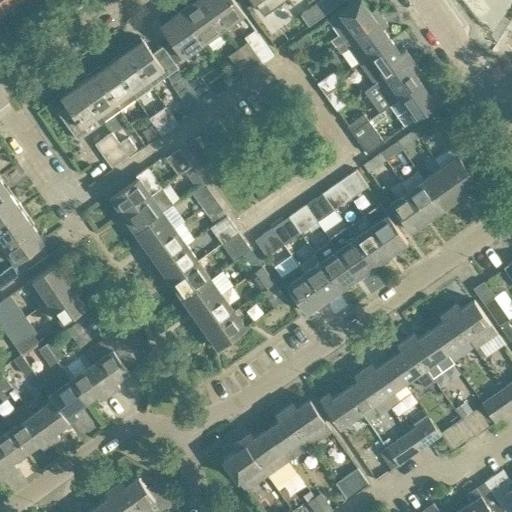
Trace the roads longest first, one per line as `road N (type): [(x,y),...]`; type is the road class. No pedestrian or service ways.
road 1 (residential): [(244,231),(337,170),(344,152),(340,135),(290,71),(272,74),(73,205),(0,106)]
road 2 (residential): [(511,215),(243,402),(182,428)]
road 3 (residential): [(182,428),(121,429),(4,511)]
road 4 (residential): [(359,511),(425,469),(468,464),(511,436)]
road 5 (unclassified): [(511,120),(425,0)]
road 6 (residential): [(0,81),(114,0)]
